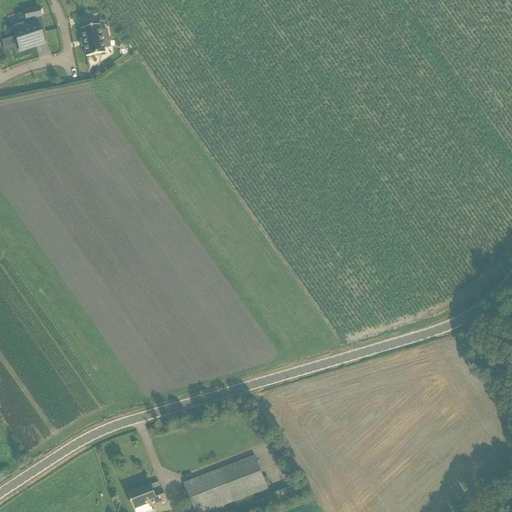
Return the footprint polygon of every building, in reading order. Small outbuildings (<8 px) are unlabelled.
[(39,43),(36,33),(43,31),(38,8),(23,11),(26,21),(28,20),(30,25),(13,31),(17,42),(15,43),(18,52),(35,46),(34,45),(39,43)] [(99,26),(80,30),(85,57),(104,54),(101,40),(108,39),(106,30),(100,31),(99,26)] [(184,484),(194,511),(207,511),(267,489),(255,456),(184,484)] [(128,494),(132,503),(134,510),(135,511),(146,511),(152,510),(151,508),(166,502),(161,489),(153,493),(151,485),(128,494)] [(256,502),(259,511),(296,499),(292,487),(273,493),(274,495),(256,502)]
